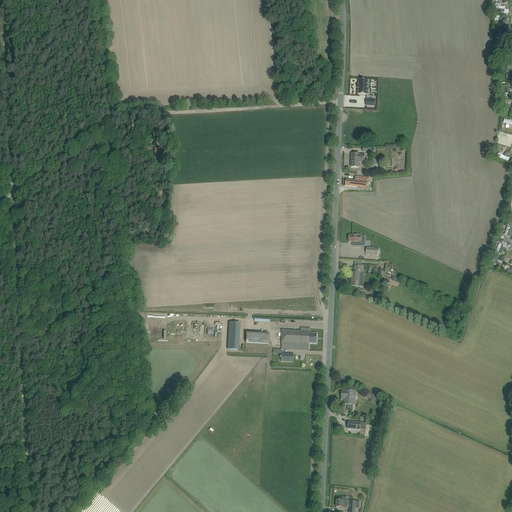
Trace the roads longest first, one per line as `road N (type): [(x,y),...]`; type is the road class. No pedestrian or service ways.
road 1 (track): [(67,511),(147,424),(98,0)]
road 2 (unclassified): [(321,511),(343,0)]
road 3 (track): [(30,511),(0,43)]
road 4 (track): [(0,205),(113,116),(166,114)]
